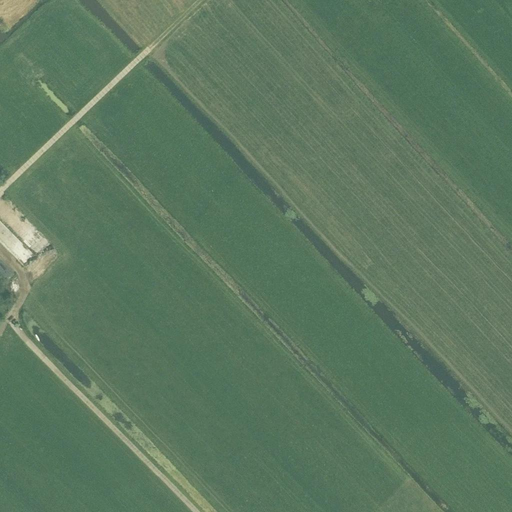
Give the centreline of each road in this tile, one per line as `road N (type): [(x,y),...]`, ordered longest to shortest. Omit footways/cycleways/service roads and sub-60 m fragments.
road 1 (track): [(0,252),(25,286),(11,314),(25,340),(191,511)]
road 2 (track): [(0,190),(200,0)]
